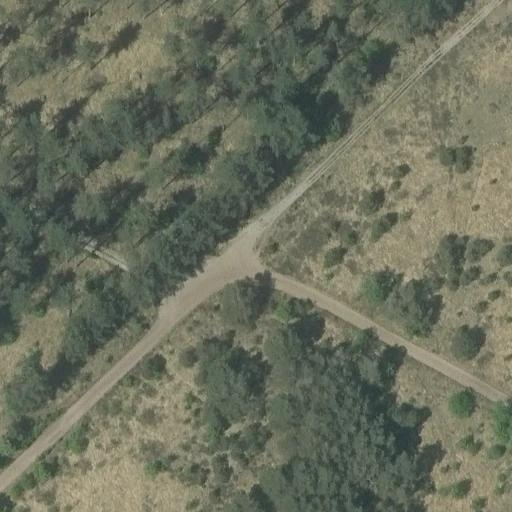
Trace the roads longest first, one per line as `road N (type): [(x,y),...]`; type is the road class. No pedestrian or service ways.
road 1 (track): [(511,410),(358,322),(247,273),(184,307)]
road 2 (track): [(184,307),(0,485)]
road 3 (track): [(184,307),(0,201)]
